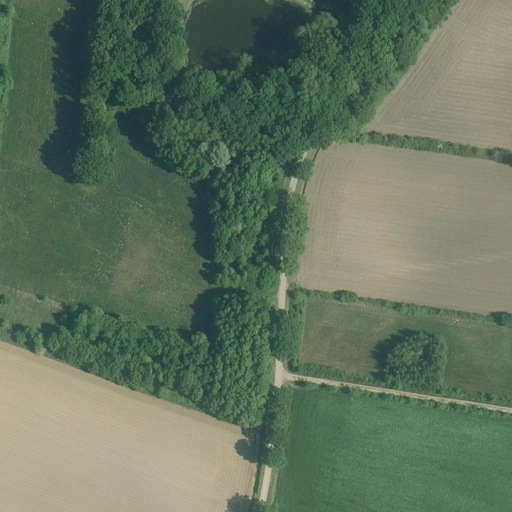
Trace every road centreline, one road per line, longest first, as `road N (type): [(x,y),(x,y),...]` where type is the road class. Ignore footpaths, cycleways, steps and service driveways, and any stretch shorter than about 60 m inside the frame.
road 1 (unclassified): [(262,511),(301,172),(377,0)]
road 2 (track): [(280,375),(511,410)]
